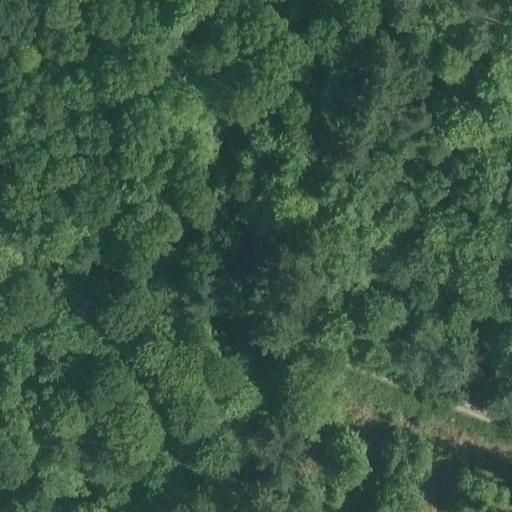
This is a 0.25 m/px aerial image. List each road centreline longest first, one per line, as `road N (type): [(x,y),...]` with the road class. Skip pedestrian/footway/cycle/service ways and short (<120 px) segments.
road 1 (track): [(283,312),(411,0)]
road 2 (track): [(283,312),(0,203)]
road 3 (track): [(511,406),(283,312)]
road 4 (track): [(205,511),(283,312)]
